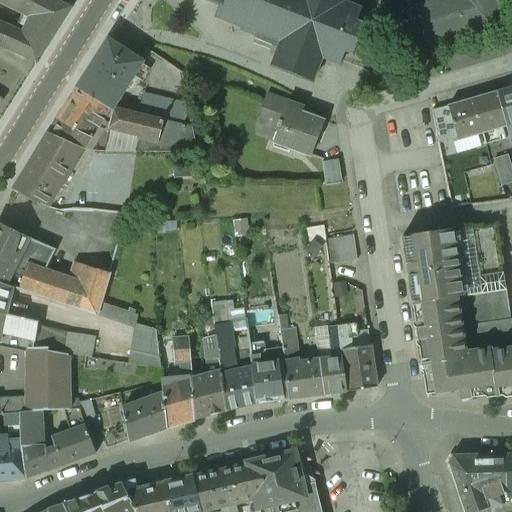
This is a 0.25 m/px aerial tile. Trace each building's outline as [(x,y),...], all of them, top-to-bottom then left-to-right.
[(0,46),(36,62),(71,8),(55,0),(10,0),(8,5),(31,17),(24,33),(0,22),(0,46)] [(344,0),(209,0),(222,5),(217,17),(243,27),(241,32),(256,38),(258,32),(281,42),(272,66),(313,82),(322,58),(341,65),(346,51),(354,54),(365,26),(357,22),(362,9),(344,2),(344,0)] [(501,0),(435,0),(416,6),(428,46),(493,27),(501,0)] [(143,63),(108,40),(78,87),(110,108),(112,109),(143,63)] [(48,133),(84,150),(97,128),(110,108),(78,87),(48,133)] [(511,88),(497,93),(507,126),(511,141),(511,140),(511,88)] [(162,120),(192,127),(187,102),(143,92),(138,115),(162,120)] [(473,100),(482,133),(507,126),(497,93),(473,100)] [(275,142),(313,155),(325,121),(303,114),(305,108),(267,94),(256,122),(279,129),(275,142)] [(482,133),(473,100),(448,107),(457,140),(459,139),(482,133)] [(457,140),(448,107),(448,106),(432,111),(438,142),(452,138),(457,153),(463,151),(459,139),(457,140)] [(138,115),(112,109),(110,108),(97,128),(109,132),(110,129),(138,136),(138,139),(158,142),(162,120),(138,115)] [(192,127),(162,120),(158,142),(196,146),(192,127)] [(36,203),(48,207),(84,150),(48,133),(13,190),(36,203)] [(511,169),(508,156),(493,160),(501,186),(511,183),(511,169)] [(338,160),(323,162),(327,187),(342,184),(338,160)] [(32,240),(0,224),(0,281),(7,284),(15,267),(25,271),(27,265),(40,268),(42,265),(47,267),(56,248),(32,240)] [(403,238),(413,305),(464,297),(453,230),(403,238)] [(497,232),(473,236),(482,294),(506,290),(497,232)] [(330,264),(358,260),(354,235),(327,240),(330,264)] [(15,267),(7,284),(15,287),(135,329),(136,324),(138,316),(134,314),(135,312),(129,310),(128,312),(99,302),(109,273),(75,262),(70,279),(40,268),(27,265),(25,271),(15,267)] [(0,281),(0,313),(25,320),(28,308),(11,304),(15,287),(7,284),(0,281)] [(347,296),(345,283),(333,284),(335,297),(347,296)] [(511,319),(469,326),(464,297),(413,305),(427,395),(458,391),(460,400),(495,395),(496,398),(511,395),(511,319)] [(0,344),(28,349),(27,412),(41,411),(48,410),(66,411),(70,411),(68,355),(91,358),(96,339),(74,336),(38,326),(38,323),(25,320),(0,313),(0,344)] [(282,348),(284,361),(300,359),(295,329),(287,330),(285,315),(278,317),(282,348)] [(136,324),(135,329),(128,364),(161,368),(157,336),(157,330),(136,324)] [(335,359),(341,359),(339,341),(358,339),(357,325),(328,328),(328,327),(324,328),(325,334),(329,333),(331,353),(335,359)] [(220,360),(237,358),(233,333),(216,335),(217,340),(220,358),(220,360)] [(167,428),(197,420),(193,378),(190,339),(173,340),(175,362),(181,362),(182,378),(162,380),(163,395),(167,428)] [(220,358),(217,340),(199,342),(200,351),(205,350),(207,361),(220,358)] [(254,368),(259,404),(289,400),(284,361),(282,348),(265,350),(265,342),(250,344),(254,368)] [(342,351),(349,392),(377,388),(371,347),(342,351)] [(222,374),(228,412),(259,404),(254,368),(238,370),(237,358),(220,360),(222,374)] [(284,361),(289,400),(325,395),(320,361),(301,364),(300,359),(284,361)] [(335,359),(320,361),(325,395),(347,392),(341,359),(335,359)] [(193,378),(197,420),(228,412),(222,374),(193,378)] [(130,442),(167,428),(163,395),(123,410),(130,442)] [(81,409),(83,423),(84,427),(86,426),(86,427),(98,422),(91,402),(88,403),(81,403),(81,409)] [(81,409),(70,411),(66,411),(69,429),(83,423),(81,409)] [(27,478),(63,466),(56,448),(46,452),(46,446),(39,447),(37,425),(43,425),(41,411),(27,412),(21,413),(22,425),(23,439),(27,478)] [(22,425),(21,413),(5,415),(6,427),(22,425)] [(84,427),(52,439),(56,448),(63,466),(96,453),(86,427),(86,426),(84,427)] [(0,481),(12,480),(27,478),(23,439),(2,442),(2,437),(0,437),(0,481)] [(321,511),(315,484),(303,486),(301,475),(295,451),(248,463),(248,464),(257,500),(259,508),(272,505),(273,511),(321,511)] [(508,491),(507,455),(454,456),(452,461),(449,465),(464,511),(475,511),(491,507),(488,497),(508,491)] [(248,464),(220,470),(230,511),(236,511),(235,505),(257,500),(248,464)] [(230,511),(220,470),(192,476),(200,511),(205,511),(222,508),(222,511),(230,511)] [(200,511),(192,476),(164,482),(171,511),(200,511)] [(171,511),(164,482),(126,491),(136,511),(171,511)] [(136,511),(126,491),(122,484),(96,493),(105,511),(136,511)] [(48,511),(105,511),(96,493),(48,511)]
